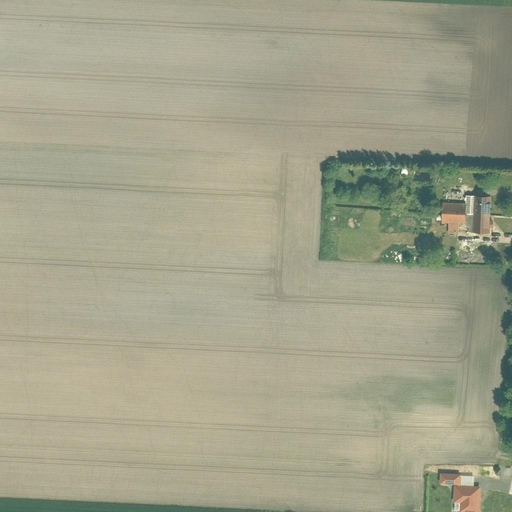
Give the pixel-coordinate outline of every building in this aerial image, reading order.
[(490,196),(472,195),(471,231),(489,231),(490,196)] [(468,203),(445,202),(445,221),(453,221),(463,222),(468,222),(468,203)] [(463,222),(453,221),(453,233),(463,233),(463,222)] [(460,472),(438,471),(438,483),(454,484),(459,484),(460,472)] [(459,484),(454,484),(453,500),(460,500),(459,510),(477,511),(478,485),(459,484)]
